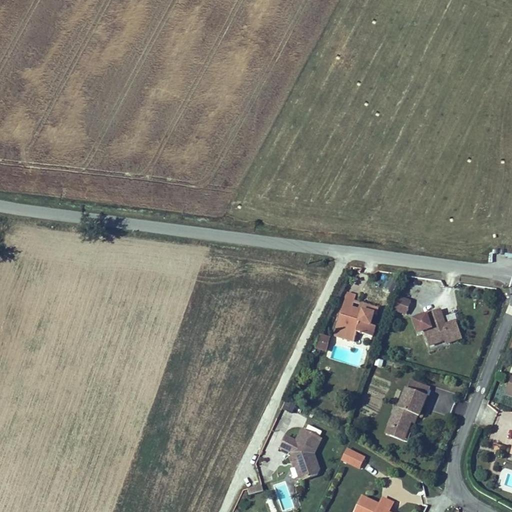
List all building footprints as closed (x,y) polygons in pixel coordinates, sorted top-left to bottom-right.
[(357,296),(348,293),(335,336),(355,342),(358,332),(373,337),(376,326),(372,325),(375,314),(363,310),(361,317),(359,316),(360,311),(353,309),(355,302),(357,296)] [(394,310),(406,315),(411,302),(399,298),(394,310)] [(378,315),(380,309),(355,302),(353,309),(360,311),(359,316),(361,317),(363,310),(375,314),(378,315)] [(461,334),(456,321),(446,325),(441,310),(414,321),(419,334),(424,332),(429,346),(446,340),(461,334)] [(320,332),(314,347),(325,351),(331,336),(320,332)] [(463,339),(461,334),(446,340),(448,344),(463,339)] [(394,415),(386,434),(404,441),(408,431),(411,423),(416,424),(427,397),(407,389),(397,416),(394,415)] [(411,423),(408,431),(413,433),(416,424),(411,423)] [(286,437),(280,448),(291,454),(293,459),(296,460),(297,464),(296,467),(299,478),(304,480),(317,475),(320,470),(314,455),(322,440),(302,430),(296,442),(286,437)] [(384,442),(401,449),(404,441),(386,434),(384,442)] [(365,458),(347,449),(342,459),(360,468),(365,458)] [(248,489),(250,496),(264,492),(262,485),(248,489)] [(363,497),(355,511),(389,511),(394,503),(383,498),(380,505),(363,497)]
